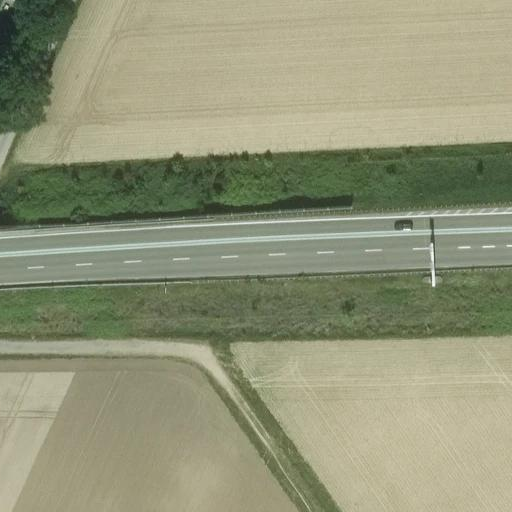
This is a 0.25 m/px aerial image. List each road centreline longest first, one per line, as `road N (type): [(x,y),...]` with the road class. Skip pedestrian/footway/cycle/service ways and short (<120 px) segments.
road 1 (trunk): [(511,216),(0,243)]
road 2 (trunk): [(0,266),(511,242)]
road 3 (track): [(0,347),(200,356),(317,511)]
road 4 (unclassified): [(67,0),(0,148)]
